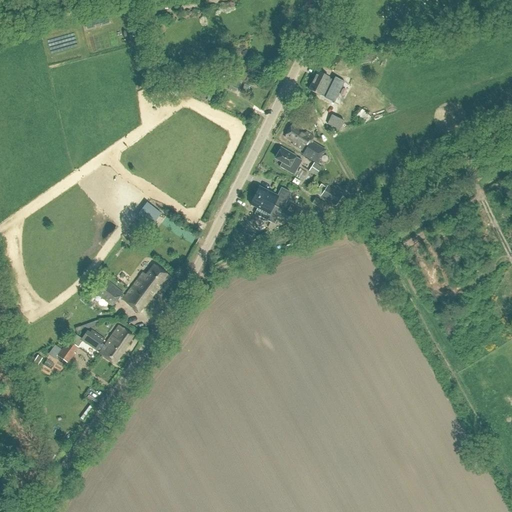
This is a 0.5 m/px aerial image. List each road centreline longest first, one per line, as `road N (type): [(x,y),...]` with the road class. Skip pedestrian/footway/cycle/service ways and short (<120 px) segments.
road 1 (unclassified): [(32,511),(173,305),(286,84)]
road 2 (track): [(187,281),(463,157)]
road 3 (unclassified): [(286,84),(363,203)]
